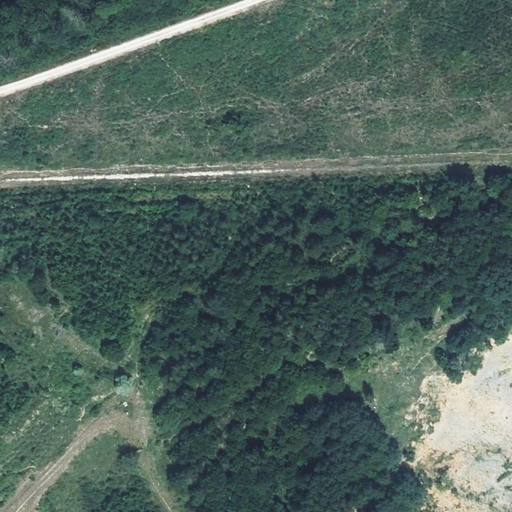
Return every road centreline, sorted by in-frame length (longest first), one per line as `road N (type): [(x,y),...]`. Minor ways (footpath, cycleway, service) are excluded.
road 1 (track): [(0,182),(511,156)]
road 2 (track): [(0,91),(249,0)]
